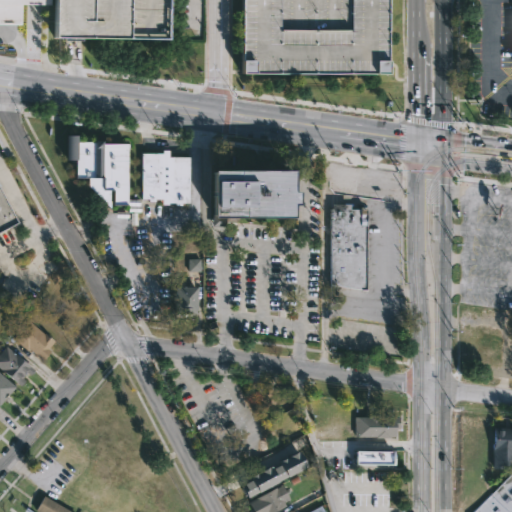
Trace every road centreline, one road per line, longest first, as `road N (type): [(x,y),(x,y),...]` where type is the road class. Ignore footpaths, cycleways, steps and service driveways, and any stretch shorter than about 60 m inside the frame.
road 1 (residential): [(218,511),(0,90)]
road 2 (tertiary): [(0,81),(412,144)]
road 3 (residential): [(129,343),(511,397)]
road 4 (secondary): [(412,144),(419,511)]
road 5 (secondary): [(440,511),(439,160)]
road 6 (residential): [(0,468),(109,340),(129,343)]
road 7 (secondary): [(440,137),(440,0)]
